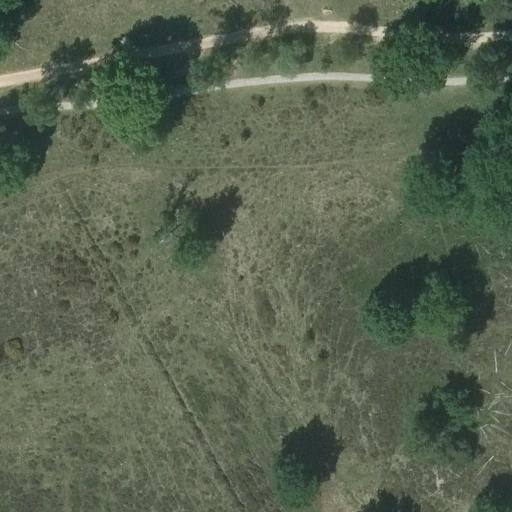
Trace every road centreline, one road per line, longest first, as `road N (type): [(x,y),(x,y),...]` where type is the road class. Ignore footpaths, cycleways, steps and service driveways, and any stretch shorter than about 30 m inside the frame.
road 1 (track): [(511,40),(313,25),(0,81)]
road 2 (unknown): [(511,128),(295,160),(121,163),(0,136)]
